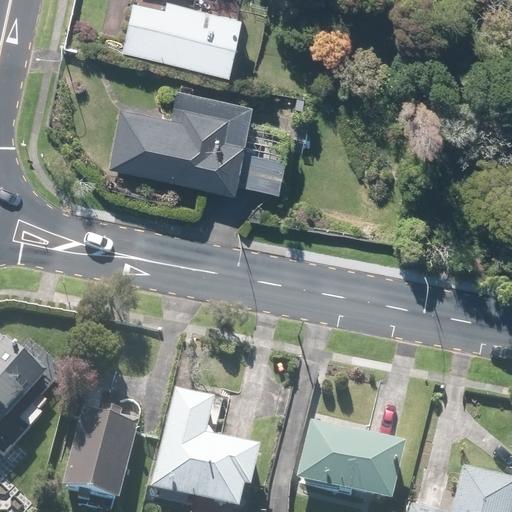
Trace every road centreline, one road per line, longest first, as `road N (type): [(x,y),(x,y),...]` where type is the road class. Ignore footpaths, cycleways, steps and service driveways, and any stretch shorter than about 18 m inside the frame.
road 1 (secondary): [(511,333),(161,260)]
road 2 (secondary): [(161,260),(0,247)]
road 3 (secondary): [(16,195),(161,260)]
road 4 (secondary): [(5,20),(7,174)]
